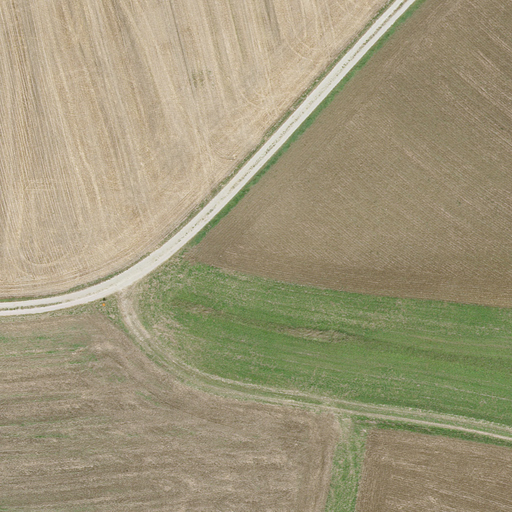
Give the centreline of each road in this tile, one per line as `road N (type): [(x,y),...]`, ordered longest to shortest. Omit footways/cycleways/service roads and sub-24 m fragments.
road 1 (track): [(407,0),(166,252),(122,284),(83,297),(0,306)]
road 2 (track): [(511,438),(214,384),(176,365),(131,317),(122,284)]
